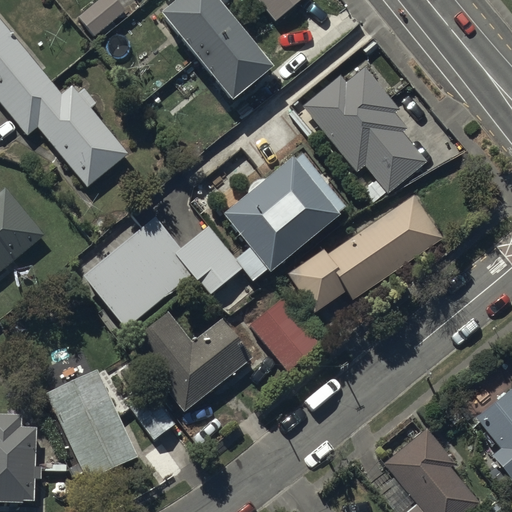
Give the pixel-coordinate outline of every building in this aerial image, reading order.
[(124,12),(112,0),(94,0),(75,17),(94,39),(124,12)] [(213,0),(171,0),(155,13),(226,101),(268,68),(213,0)] [(254,0),(275,23),(301,0),(254,0)] [(0,104),(26,137),(35,129),(83,190),(126,156),(90,110),(96,105),(83,88),(77,93),(71,86),(59,95),(0,19),(0,104)] [(339,77),(300,108),(354,174),(362,167),(385,195),(425,163),(400,133),(405,130),(392,115),(397,111),(362,69),(344,83),(339,77)] [(151,217),(77,276),(122,331),(189,277),(205,297),(239,270),(250,284),(342,210),(297,155),(219,217),(245,249),(232,259),(205,225),(176,248),(151,217)] [(0,272),(44,235),(5,190),(0,194),(0,272)] [(312,313),(343,292),(349,301),(442,241),(413,198),(325,256),(323,252),(287,276),(312,313)] [(240,281),(212,302),(226,320),(253,298),(240,281)] [(282,304),(249,331),(287,377),(320,351),(282,304)] [(166,314),(128,345),(182,413),(251,359),(220,321),(190,345),(166,314)] [(51,392),(43,396),(83,481),(133,458),(82,351),(41,370),(51,392)] [(489,457),(509,481),(511,478),(511,393),(508,389),(472,418),(498,450),(489,457)] [(148,390),(125,407),(151,441),(173,424),(148,390)] [(0,504),(22,505),(23,502),(33,502),(34,480),(40,480),(41,472),(67,473),(49,434),(36,434),(36,428),(22,427),(22,416),(0,415),(0,504)] [(217,431),(205,415),(181,433),(193,449),(217,431)] [(424,429),(380,465),(413,505),(404,511),(466,511),(477,503),(448,468),(453,464),(424,429)] [(498,511),(491,503),(480,511),(498,511)]
